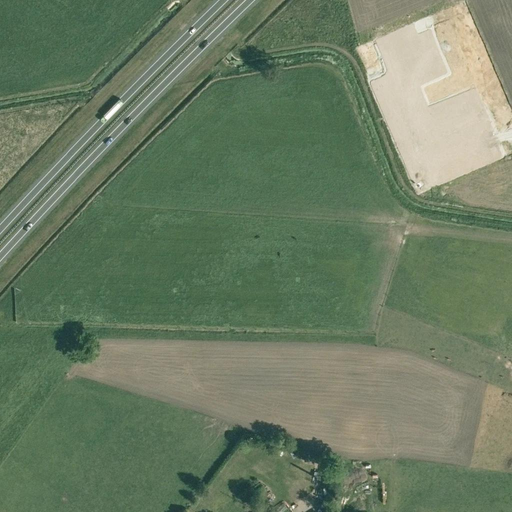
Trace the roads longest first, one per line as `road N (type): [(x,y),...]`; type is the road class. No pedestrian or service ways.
road 1 (trunk): [(0,259),(248,0)]
road 2 (trunk): [(225,0),(0,230)]
